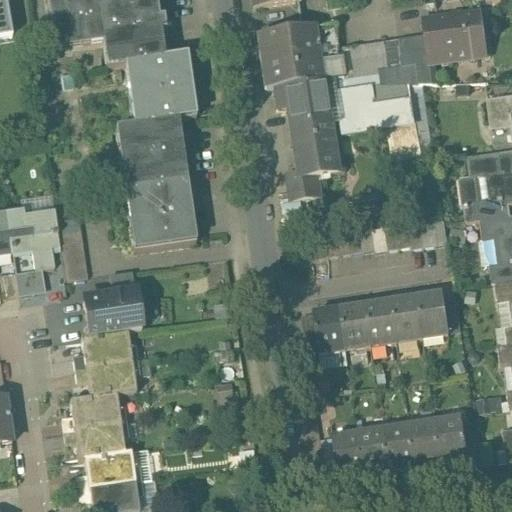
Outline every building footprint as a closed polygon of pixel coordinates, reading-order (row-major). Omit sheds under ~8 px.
[(0,0),(0,40),(9,39),(9,40),(11,40),(3,0),(0,0)] [(46,0),(54,52),(102,45),(110,44),(103,0),(46,0)] [(154,0),(103,0),(110,44),(102,45),(106,73),(124,70),(181,61),(186,61),(186,60),(164,63),(160,36),(165,35),(163,22),(158,23),(154,0)] [(251,0),(254,12),(300,6),(298,0),(251,0)] [(480,17),(424,24),(427,46),(430,67),(485,60),(480,17)] [(335,30),(312,33),(320,86),(322,85),(343,82),(338,53),(335,30)] [(312,31),(258,40),(266,94),(274,93),(320,86),(312,33),(312,31)] [(421,40),(397,44),(401,71),(416,69),(418,88),(423,88),(433,88),(430,67),(427,46),(422,46),(421,40)] [(397,44),(383,46),(387,76),(402,73),(401,71),(397,44)] [(383,46),(368,48),(373,78),(378,77),(387,76),(383,46)] [(368,48),(354,50),(359,80),(373,78),(368,48)] [(354,50),(338,53),(343,82),(359,80),(354,50)] [(181,61),(124,70),(132,130),(132,131),(177,124),(177,125),(195,122),(186,61),(181,61)] [(343,82),(322,85),(329,129),(337,127),(338,139),(387,131),(415,127),(421,162),(421,163),(434,162),(423,88),(418,88),(379,90),(378,77),(359,80),(343,82)] [(320,86),(274,93),(277,112),(285,110),(296,181),(297,183),(318,180),(344,176),(341,157),(333,158),(329,129),(322,85),(320,86)] [(511,99),(486,103),(490,133),(510,131),(511,142),(511,99)] [(177,124),(132,131),(132,130),(115,133),(115,135),(121,134),(129,193),(123,193),(124,195),(186,186),(186,185),(181,186),(179,173),(184,173),(177,125),(177,124)] [(415,127),(387,131),(393,166),(421,162),(415,127)] [(511,154),(467,161),(470,180),(470,182),(486,180),(490,205),(476,206),(479,225),(480,225),(510,220),(510,219),(505,220),(503,210),(511,208),(511,154)] [(318,180),(297,183),(296,181),(287,182),(291,206),(321,202),(318,180)] [(486,180),(470,182),(470,180),(460,182),(466,227),(479,225),(476,206),(490,205),(486,180)] [(186,186),(124,195),(132,257),(195,248),(186,186)] [(42,209),(51,207),(50,199),(36,201),(37,204),(29,206),(31,218),(43,216),(42,209)] [(351,209),(331,212),(332,219),(322,221),(323,235),(324,235),(335,233),(335,234),(352,232),(350,220),(352,219),(351,209)] [(53,216),(23,221),(22,215),(5,217),(11,259),(31,256),(34,276),(53,273),(50,253),(58,252),(54,225),(53,216)] [(5,217),(0,217),(0,260),(11,259),(5,217)] [(510,220),(480,225),(483,245),(499,243),(503,267),(489,269),(492,288),(495,288),(494,287),(511,284),(511,219),(510,220)] [(78,221),(54,225),(58,252),(64,286),(87,282),(78,221)] [(444,225),(432,227),(435,250),(447,249),(444,225)] [(432,227),(420,229),(424,252),(435,250),(432,227)] [(407,228),(396,230),(399,253),(411,251),(408,230),(407,228)] [(420,229),(408,230),(411,251),(412,254),(424,252),(420,229)] [(396,230),(384,231),(387,255),(399,253),(396,230)] [(371,231),(359,233),(363,256),(375,254),(372,233),(371,231)] [(384,231),(372,233),(375,254),(376,257),(387,255),(384,231)] [(324,235),(323,235),(328,262),(340,260),(336,236),(335,234),(335,233),(324,235)] [(359,233),(348,234),(351,258),(363,256),(359,233)] [(348,234),(336,236),(340,260),(351,258),(348,234)] [(323,235),(308,238),(312,264),(328,262),(323,235)] [(30,276),(14,278),(18,301),(34,299),(30,276)] [(14,278),(0,280),(0,289),(2,303),(18,301),(14,278)] [(511,284),(494,287),(495,288),(497,307),(511,305),(511,330),(504,332),(506,350),(507,350),(511,349),(511,284)] [(134,296),(83,304),(89,343),(126,338),(140,336),(134,296)] [(443,298),(417,302),(423,344),(423,340),(431,338),(432,343),(449,340),(443,298)] [(417,302),(391,306),(397,348),(398,348),(397,344),(406,342),(406,347),(423,344),(417,302)] [(391,306),(365,310),(371,352),(372,352),(371,348),(380,346),(380,350),(397,348),(391,306)] [(365,310),(339,314),(346,356),(346,352),(354,350),(355,354),(371,352),(365,310)] [(339,314),(313,318),(319,360),(320,360),(320,356),(328,354),(329,358),(346,356),(339,314)] [(89,343),(80,345),(82,361),(94,359),(96,373),(131,368),(126,338),(89,343)] [(511,349),(507,350),(506,350),(497,351),(500,372),(511,370),(511,395),(507,396),(509,415),(511,414),(511,349)] [(82,361),(72,363),(74,376),(96,373),(94,359),(82,361)] [(131,368),(96,373),(98,386),(86,388),(88,404),(115,400),(115,401),(135,398),(131,368)] [(96,373),(74,376),(75,389),(86,388),(98,386),(96,373)] [(115,400),(88,404),(69,406),(71,423),(83,421),(85,435),(119,430),(115,401),(115,400)] [(5,404),(0,404),(0,448),(11,447),(5,404)] [(71,423),(60,425),(62,438),(85,435),(83,421),(71,423)] [(452,425),(436,427),(442,468),(467,465),(468,464),(466,449),(462,423),(461,423),(461,427),(453,429),(452,425)] [(426,429),(410,431),(416,472),(442,468),(436,427),(435,427),(435,431),(427,433),(426,429)] [(119,430),(85,435),(87,448),(75,450),(77,467),(83,466),(83,465),(123,460),(123,459),(119,430)] [(401,436),(400,433),(384,435),(390,476),(416,472),(410,431),(409,431),(410,435),(401,436)] [(511,434),(503,436),(507,468),(511,467),(511,434)] [(85,435),(62,438),(64,451),(75,450),(87,448),(85,435)] [(375,436),(358,439),(365,480),(390,476),(384,435),(383,435),(384,439),(375,440),(375,436)] [(358,443),(350,444),(349,440),(332,443),(339,484),(365,480),(358,439),(358,443)] [(491,445),(478,447),(481,471),(495,469),(491,445)] [(478,447),(466,449),(468,464),(467,465),(469,473),(481,471),(478,447)] [(123,460),(83,465),(83,466),(85,481),(98,480),(100,493),(134,488),(130,458),(123,459),(123,460)] [(85,481),(75,483),(76,497),(100,493),(98,480),(85,481)] [(100,493),(76,497),(78,510),(89,508),(89,511),(136,511),(134,488),(100,493)]
